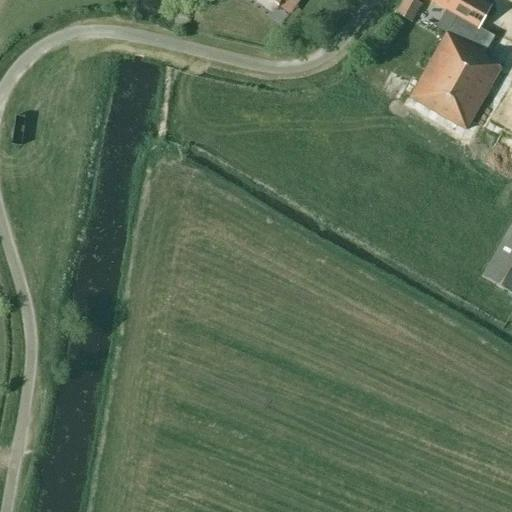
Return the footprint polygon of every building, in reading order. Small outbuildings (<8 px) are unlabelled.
[(259,0),(273,10),(276,5),(277,6),(281,1),(279,1),(279,0),(259,0)] [(412,0),(402,0),(395,14),(411,23),(421,5),(412,0)] [(477,28),(490,6),(478,0),(427,0),(456,16),(409,98),(465,131),(500,68),(486,60),(487,57),(460,41),(467,29),(471,32),(474,26),(477,28)] [(511,89),(511,68),(509,67),(501,85),(511,89)] [(511,223),(482,275),(484,276),(511,291),(511,223)]
